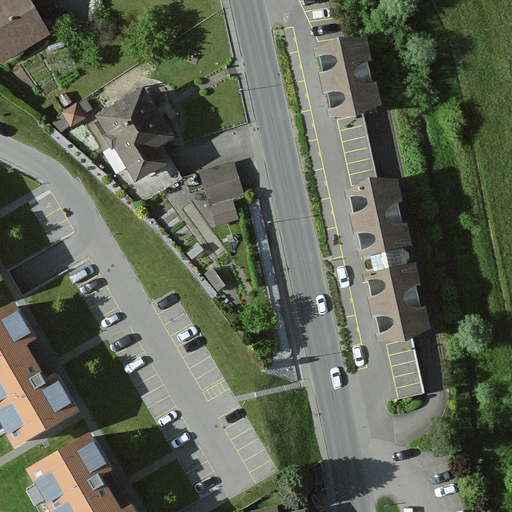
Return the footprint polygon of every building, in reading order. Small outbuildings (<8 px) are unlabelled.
[(38,0),(0,0),(0,58),(3,64),(57,35),(38,0)] [(358,45),(308,55),(322,119),(371,108),(358,45)] [(130,79),(77,108),(121,188),(160,167),(147,144),(161,136),(130,79)] [(229,161),(195,173),(206,205),(241,193),(229,161)] [(427,328),(397,187),(347,198),(377,338),(427,328)] [(53,402),(3,306),(0,307),(0,418),(5,427),(53,402)] [(122,511),(79,434),(28,462),(55,511),(122,511)]
